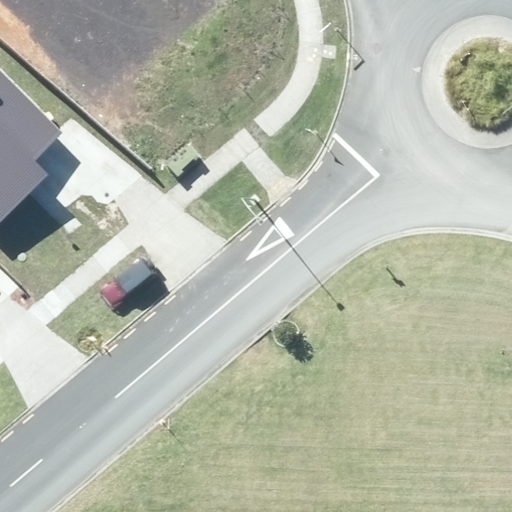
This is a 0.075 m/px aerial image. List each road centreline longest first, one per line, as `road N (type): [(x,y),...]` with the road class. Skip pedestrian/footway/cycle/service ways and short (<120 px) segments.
road 1 (residential): [(0,494),(400,157)]
road 2 (tertiary): [(400,157),(383,124),(376,78),(388,33),(415,0)]
road 3 (tertiary): [(511,194),(447,189),(400,157)]
